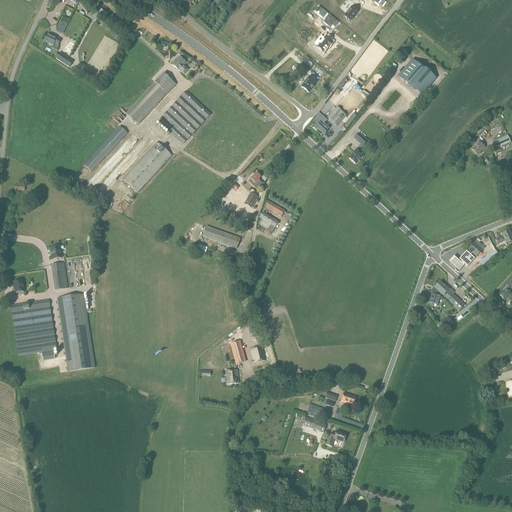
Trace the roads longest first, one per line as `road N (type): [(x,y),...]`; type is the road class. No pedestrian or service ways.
road 1 (residential): [(295,129),(255,210),(246,292),(251,375),(273,391),(354,382),(381,393)]
road 2 (unclassified): [(0,186),(13,70),(46,0)]
road 3 (tertiary): [(431,254),(295,129)]
road 4 (tertiary): [(276,112),(132,0)]
road 5 (unclassified): [(309,116),(169,0)]
road 6 (unclassified): [(381,393),(431,254)]
road 7 (unclassified): [(309,116),(400,0)]
road 8 (unclassified): [(339,511),(381,393)]
